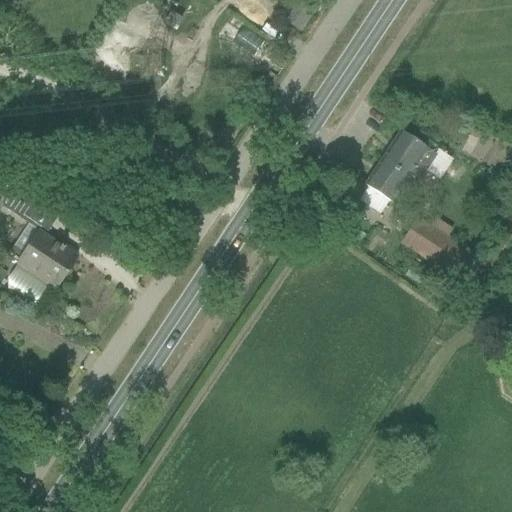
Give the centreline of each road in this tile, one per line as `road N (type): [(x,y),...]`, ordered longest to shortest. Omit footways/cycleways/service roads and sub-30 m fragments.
road 1 (unclassified): [(348,0),(6,511)]
road 2 (secondary): [(53,511),(392,0)]
